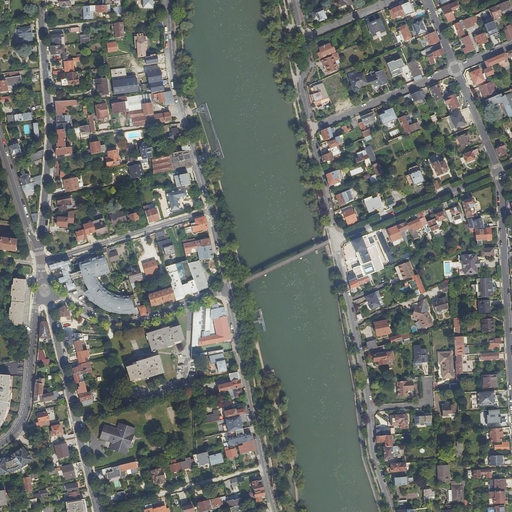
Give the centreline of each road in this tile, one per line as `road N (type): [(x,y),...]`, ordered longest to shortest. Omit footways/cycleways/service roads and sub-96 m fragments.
road 1 (residential): [(39,0),(50,121),(41,261)]
road 2 (residential): [(96,509),(47,298)]
road 3 (residential): [(498,170),(511,378)]
road 4 (residential): [(226,289),(123,330),(52,294)]
road 5 (residential): [(226,289),(263,468)]
road 6 (residential): [(41,261),(210,210)]
road 7 (residential): [(336,238),(498,170)]
road 8 (residential): [(369,407),(336,238)]
road 9 (residential): [(96,509),(263,468)]
road 10 (residential): [(0,443),(22,421),(40,295)]
road 11 (residential): [(310,129),(455,68)]
road 12 (residential): [(41,261),(0,132)]
road 13 (residential): [(167,0),(172,77),(185,121)]
